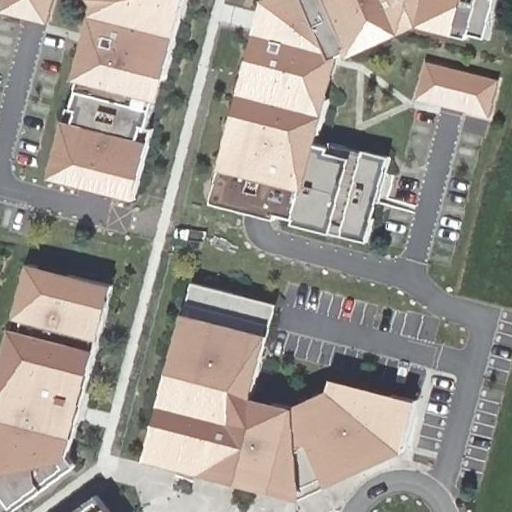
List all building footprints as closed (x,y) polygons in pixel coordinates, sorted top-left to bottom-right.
[(5,0),(3,11),(52,24),(57,0),(5,0)] [(107,0),(110,3),(86,107),(93,109),(90,121),(79,120),(65,175),(151,197),(165,140),(161,140),(170,98),(179,102),(204,0),(107,0)] [(381,242),(402,155),(338,139),(356,62),(434,24),(482,35),(483,30),(504,35),(511,0),(267,0),(264,2),(216,200),(381,242)] [(503,79),(429,59),(421,97),(494,115),(503,79)] [(0,393),(0,496),(10,511),(24,511),(92,462),(86,456),(123,283),(30,263),(0,393)] [(429,400),(345,378),(341,390),(309,404),(270,395),(285,333),(279,331),(286,303),(195,280),(151,453),(319,495),(416,452),(429,400)] [(122,511),(103,490),(74,511),(122,511)]
